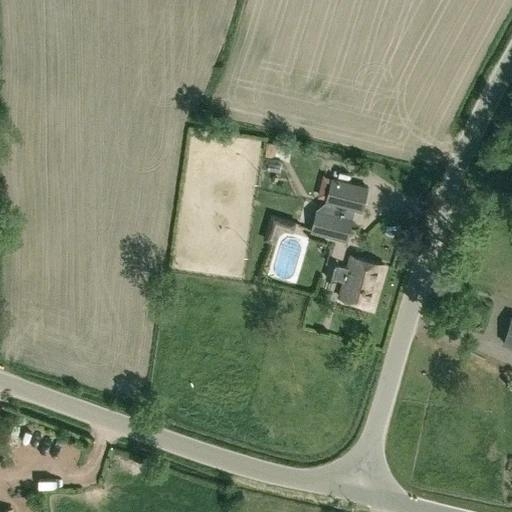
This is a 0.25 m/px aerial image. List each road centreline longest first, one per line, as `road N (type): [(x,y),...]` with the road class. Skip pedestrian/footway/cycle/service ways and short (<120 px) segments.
road 1 (unclassified): [(353,492),(442,201),(471,127),(511,58)]
road 2 (tertiary): [(353,492),(214,457),(0,379)]
